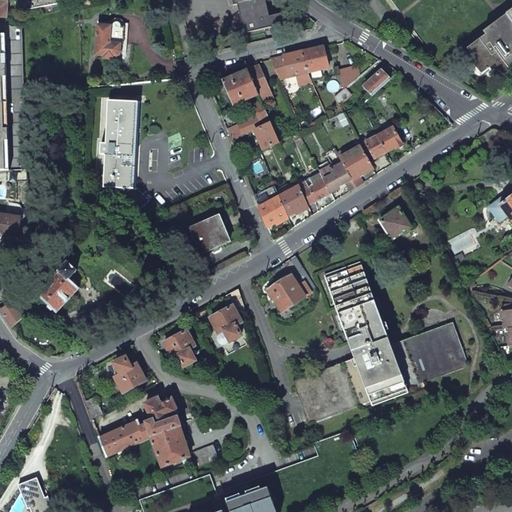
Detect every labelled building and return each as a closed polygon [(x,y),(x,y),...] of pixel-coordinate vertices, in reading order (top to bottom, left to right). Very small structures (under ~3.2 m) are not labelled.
[(15,0),(17,12),(62,4),(61,0),(15,0)] [(232,0),(234,6),(238,5),(242,24),(241,24),(242,30),(243,30),(244,34),(287,25),(284,13),(269,17),(265,0),(232,0)] [(511,0),(390,0),(442,69),(468,49),(486,36),(484,32),(506,15),(511,11),(511,0)] [(0,16),(6,17),(7,17),(8,2),(0,1),(0,16)] [(490,69),(498,80),(511,70),(511,22),(506,15),(484,32),(486,36),(468,49),(476,61),(473,63),(481,75),(490,69)] [(124,28),(121,28),(121,27),(121,26),(119,24),(117,23),(114,24),(113,27),(111,27),(98,26),(96,56),(103,56),(103,59),(114,60),(114,57),(115,57),(117,57),(119,55),(121,46),(123,46),(124,28)] [(0,171),(10,171),(5,36),(0,35),(0,171)] [(302,52),(308,73),(328,69),(323,47),(302,52)] [(283,56),(289,78),(308,73),(302,52),(283,56)] [(289,78),(283,56),(279,57),(271,59),(280,80),(289,78)] [(261,101),(262,103),(273,98),(265,80),(267,79),(264,72),(261,73),(259,67),(248,71),(258,94),(258,95),(259,98),(260,97),(261,101)] [(346,89),(356,80),(352,67),(338,71),(344,90),(346,89)] [(224,81),(234,106),(258,95),(258,94),(248,71),(224,81)] [(364,87),(372,97),(390,80),(381,72),(364,87)] [(335,98),(339,107),(352,96),(346,89),(344,90),(335,98)] [(106,155),(104,188),(123,189),(134,189),(135,186),(139,103),(108,101),(106,144),(101,144),(101,155),(106,155)] [(258,116),(238,124),(239,126),(242,136),(255,131),(271,123),(262,103),(261,101),(254,105),(258,116)] [(331,114),(333,119),(343,114),(341,109),(331,114)] [(255,131),(263,150),(280,143),(271,123),(255,131)] [(227,130),(231,141),(242,136),(239,126),(227,130)] [(377,137),(386,153),(395,148),(396,150),(403,146),(394,128),(377,137)] [(480,137),(486,146),(504,147),(509,138),(499,131),(489,132),(480,137)] [(365,143),(374,160),(386,153),(377,137),(365,143)] [(343,164),(353,182),(356,188),(362,184),(364,183),(361,179),(364,177),(363,176),(373,169),(361,147),(348,155),(345,150),(338,154),(343,164)] [(321,175),(330,191),(345,183),(350,192),(356,188),(353,182),(343,164),(331,170),(327,163),(317,168),(321,175)] [(299,187),(308,206),(331,194),(330,191),(321,175),(299,187)] [(123,189),(118,192),(138,213),(149,202),(135,186),(134,189),(123,189)] [(275,186),(254,196),(259,208),(268,228),(274,224),(275,227),(280,224),(289,219),(288,217),(280,198),(275,186)] [(280,198),(288,217),(299,212),(300,214),(309,209),(308,206),(299,187),(280,198)] [(377,204),(385,218),(399,209),(390,196),(377,204)] [(511,196),(505,201),(499,206),(508,217),(511,222),(511,196)] [(493,215),(500,224),(508,217),(499,206),(505,201),(502,197),(496,202),(493,204),(492,208),(492,211),(492,214),(493,215)] [(379,221),(392,240),(411,228),(410,225),(413,223),(410,218),(406,220),(399,209),(385,218),(379,221)] [(0,216),(0,233),(19,236),(22,219),(0,216)] [(191,229),(201,255),(230,242),(219,217),(191,229)] [(22,219),(19,236),(34,239),(29,221),(22,219)] [(353,219),(345,224),(352,233),(359,228),(353,219)] [(273,271),(281,283),(291,276),(305,297),(317,289),(296,257),(273,271)] [(54,310),(57,313),(79,289),(76,286),(77,285),(77,284),(74,281),(72,281),(71,282),(69,280),(77,272),(67,262),(52,279),(50,278),(47,278),(45,276),(32,290),(49,306),(48,307),(48,308),(52,311),(53,311),(54,310)] [(355,359),(371,402),(407,389),(391,345),(361,266),(326,279),(355,359)] [(267,289),(282,313),(305,297),(291,276),(281,283),(277,285),(276,283),(267,289)] [(243,310),(237,290),(226,296),(233,307),(237,314),(243,310)] [(1,311),(12,328),(24,320),(13,304),(1,311)] [(226,332),(231,342),(242,336),(236,326),(242,323),(237,314),(233,307),(211,319),(218,331),(223,328),(226,332)] [(504,320),(504,328),(509,328),(511,327),(511,309),(502,311),(504,320)] [(391,345),(407,389),(469,366),(453,323),(391,345)] [(174,360),(179,357),(184,367),(196,361),(190,351),(187,346),(193,343),(187,331),(165,343),(174,360)] [(225,346),(231,342),(226,332),(220,335),(219,336),(217,340),(218,343),(221,345),(225,346)] [(190,351),(196,347),(193,343),(187,346),(190,351)] [(115,364),(123,380),(118,382),(124,394),(146,382),(137,364),(132,367),(127,358),(115,364)] [(293,381),(309,425),(371,402),(355,359),(293,381)] [(86,404),(93,421),(103,415),(95,398),(86,404)] [(153,420),(155,425),(178,417),(176,412),(177,411),(172,399),(160,404),(158,398),(146,404),(153,420)] [(141,426),(146,438),(151,436),(180,426),(181,426),(178,417),(155,425),(153,420),(146,422),(147,424),(141,426)] [(100,439),(107,456),(146,438),(141,426),(138,420),(100,439)] [(151,436),(162,467),(190,456),(180,426),(151,436)] [(318,456),(217,493),(224,511),(230,511),(227,502),(268,487),(274,504),(364,471),(350,430),(314,444),(318,456)] [(193,453),(198,465),(218,457),(213,445),(193,453)] [(140,500),(143,511),(220,511),(224,511),(217,493),(210,474),(140,500)] [(230,511),(276,511),(274,504),(268,487),(227,502),(230,511)] [(105,511),(111,511),(108,503),(102,505),(105,511)]
